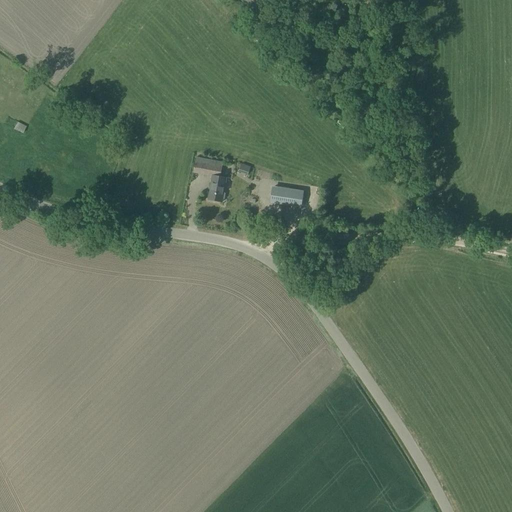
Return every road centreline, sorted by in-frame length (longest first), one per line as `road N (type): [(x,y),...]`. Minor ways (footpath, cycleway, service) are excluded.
road 1 (unclassified): [(443,511),(374,397),(287,277),(259,254),(65,212),(0,188)]
road 2 (track): [(388,0),(429,196),(460,241)]
road 3 (track): [(460,241),(402,235),(246,247)]
